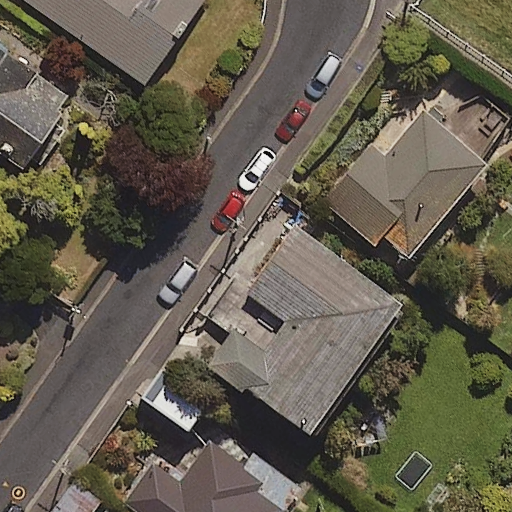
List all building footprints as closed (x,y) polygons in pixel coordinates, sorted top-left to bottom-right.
[(38,0),(142,73),(193,0),(38,0)] [(68,82),(0,32),(0,140),(16,152),(68,82)] [(483,155),(419,103),(381,150),(369,139),(322,197),(372,238),(381,226),(408,248),(483,155)] [(395,282),(289,209),(242,278),(285,307),(277,319),(245,298),(211,347),(306,412),(395,282)] [(0,325),(18,301),(0,287),(0,325)] [(202,398),(164,371),(149,392),(186,420),(202,398)] [(245,452),(211,428),(188,462),(160,443),(124,496),(148,511),(275,511),(299,477),(250,444),(245,452)] [(86,511),(96,498),(71,481),(49,511),(86,511)]
